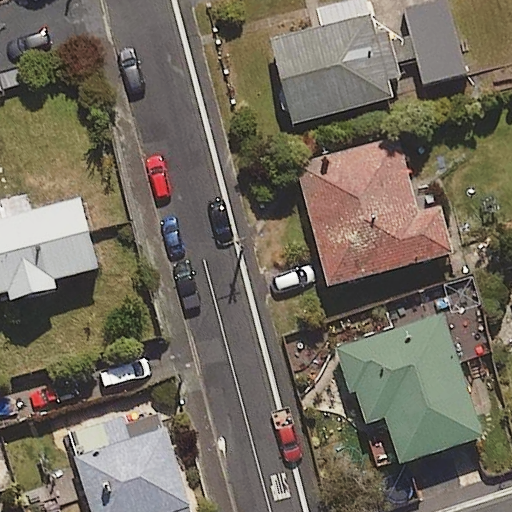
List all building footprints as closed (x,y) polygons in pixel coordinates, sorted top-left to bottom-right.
[(453,0),(434,0),(404,8),(425,88),(474,75),(453,0)] [(371,13),(272,38),(294,125),(394,100),(389,80),(402,77),(390,31),(377,34),(371,13)] [(418,217),(398,136),(300,160),(330,285),(453,255),(442,211),(418,217)] [(36,213),(31,195),(0,203),(0,295),(10,293),(13,302),(60,290),(58,281),(101,270),(82,201),(36,213)] [(487,437),(446,314),(335,351),(359,423),(387,414),(404,465),(487,437)] [(124,412),(70,430),(97,511),(196,511),(168,430),(134,441),(124,412)]
